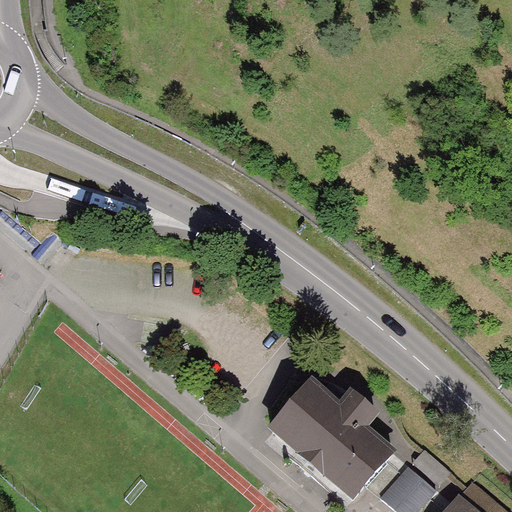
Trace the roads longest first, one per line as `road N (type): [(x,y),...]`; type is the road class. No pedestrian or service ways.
road 1 (residential): [(312,511),(0,242)]
road 2 (primary): [(511,446),(266,238)]
road 3 (primary): [(266,238),(227,202),(20,85)]
road 4 (primary): [(0,130),(266,238)]
